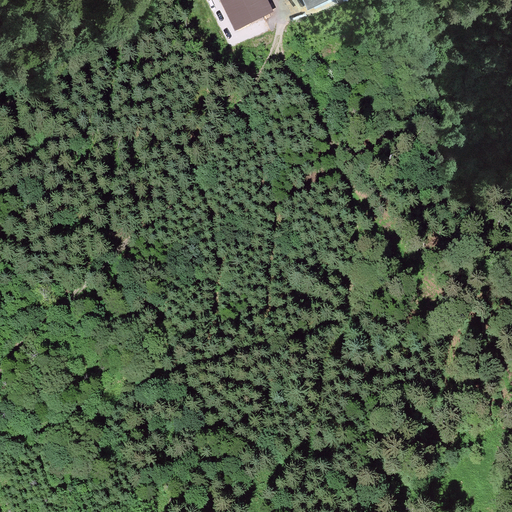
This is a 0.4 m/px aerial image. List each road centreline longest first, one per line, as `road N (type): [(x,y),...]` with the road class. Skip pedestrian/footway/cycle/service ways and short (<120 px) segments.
road 1 (track): [(274,46),(333,151),(354,219),(346,304),(287,345),(0,430)]
road 2 (track): [(0,373),(133,236),(188,194),(269,59),(283,10)]
